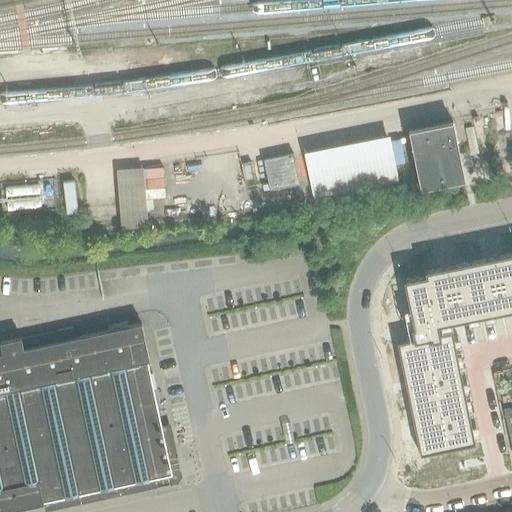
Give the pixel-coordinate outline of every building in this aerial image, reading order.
[(453,122),(408,131),(418,181),(420,189),(465,180),(463,172),(461,165),(460,158),(453,122)] [(389,141),(306,158),(314,198),(397,181),(389,141)] [(298,184),(293,161),(292,154),(264,160),(271,189),(298,184)] [(165,158),(119,161),(124,218),(151,216),(148,177),(166,176),(165,158)] [(244,179),(254,177),(250,163),(241,164),(244,179)] [(66,214),(78,213),(74,181),(63,182),(66,214)] [(414,340),(397,343),(420,455),(475,444),(452,332),(440,334),(438,325),(511,309),(511,252),(425,270),(426,275),(404,279),(414,328),(412,329),(414,340)] [(141,323),(110,330),(75,338),(72,327),(58,330),(58,331),(64,330),(65,340),(22,348),(20,339),(21,339),(21,338),(0,342),(0,343),(1,343),(3,353),(0,353),(0,511),(4,511),(43,504),(43,502),(106,488),(125,484),(124,480),(145,476),(146,480),(171,474),(169,464),(147,361),(149,361),(141,323)] [(511,410),(509,407),(503,409),(505,418),(511,446),(511,410)]
